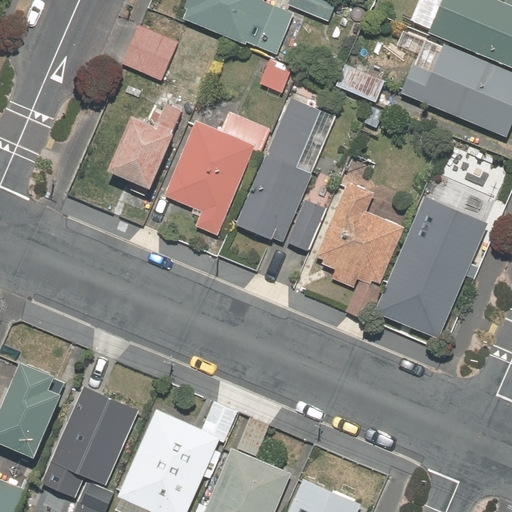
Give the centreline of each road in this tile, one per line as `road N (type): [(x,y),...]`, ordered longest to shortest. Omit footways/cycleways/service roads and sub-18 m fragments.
road 1 (residential): [(0,237),(478,437)]
road 2 (residential): [(0,175),(75,0)]
